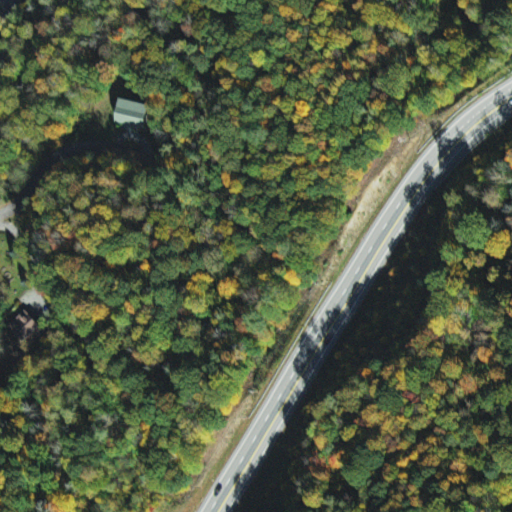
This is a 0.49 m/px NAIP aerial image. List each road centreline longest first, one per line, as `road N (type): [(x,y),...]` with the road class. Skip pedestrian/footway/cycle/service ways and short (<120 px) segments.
road 1 (primary): [(219,511),(428,172),(511,98)]
road 2 (residential): [(154,160),(125,149),(73,149),(0,213)]
